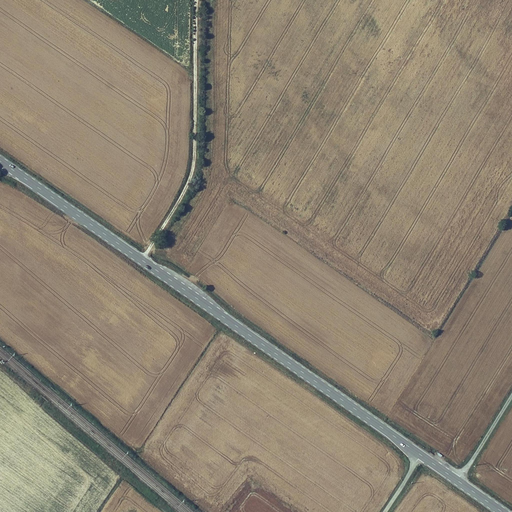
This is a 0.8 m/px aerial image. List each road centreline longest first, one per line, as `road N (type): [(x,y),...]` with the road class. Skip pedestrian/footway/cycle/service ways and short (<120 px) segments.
road 1 (primary): [(141,257),(421,455)]
road 2 (unclassified): [(141,257),(193,167),(197,0)]
road 3 (primary): [(0,160),(141,257)]
